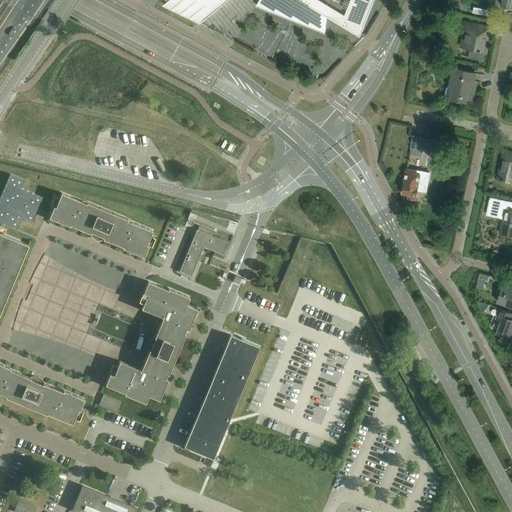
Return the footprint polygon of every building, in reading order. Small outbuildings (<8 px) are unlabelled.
[(173,0),(206,16),(226,0),(259,0),(257,4),(325,30),(327,14),(361,34),(374,0),(173,0)] [(511,0),(502,0),(501,6),(511,8),(511,0)] [(481,60),(487,34),(488,26),(464,21),(462,29),(466,30),(463,47),(470,49),(468,57),(481,60)] [(341,54),(346,44),(338,41),(333,51),(341,54)] [(470,81),(474,82),(476,73),(453,68),(449,87),(448,87),(446,88),(444,97),(444,98),(444,99),(445,99),(445,100),(446,100),(447,101),(448,101),(449,101),(450,101),(451,101),(452,100),(453,99),(466,102),(466,100),(472,101),(475,90),(469,89),(470,81)] [(436,140),(424,138),(412,135),(410,148),(434,153),(436,140)] [(511,152),(503,151),(497,179),(511,182),(511,152)] [(417,170),(406,168),(401,193),(408,195),(407,199),(415,200),(417,190),(424,191),(427,172),(417,170)] [(0,199),(0,222),(5,224),(17,229),(22,218),(33,223),(43,198),(21,189),(24,180),(10,175),(0,199)] [(62,193),(59,199),(56,207),(54,206),(49,218),(70,227),(71,225),(91,234),(91,233),(97,235),(97,236),(98,236),(98,235),(104,238),(103,239),(123,247),(123,248),(144,257),(149,245),(147,245),(153,231),(132,222),(131,225),(127,223),(128,219),(87,202),(86,206),(81,204),(82,202),(62,193)] [(511,202),(490,198),(487,215),(503,218),(500,231),(498,230),(498,231),(511,233),(511,202)] [(192,277),(204,247),(214,251),(223,255),(228,243),(197,230),(180,272),(192,277)] [(29,245),(0,233),(0,315),(8,295),(7,295),(10,289),(8,288),(11,281),(13,282),(15,276),(16,276),(31,241),(30,241),(29,245)] [(511,282),(507,281),(505,280),(503,287),(506,288),(501,303),(511,306),(511,282)] [(198,309),(192,307),(187,305),(190,297),(169,289),(168,290),(148,281),(144,293),(147,295),(142,309),(163,317),(155,338),(156,338),(153,344),(152,344),(153,345),(151,350),(149,350),(141,370),(120,361),(114,375),(110,373),(105,385),(125,393),(125,394),(146,403),(149,396),(160,400),(168,380),(166,379),(168,374),(169,375),(186,334),(185,333),(187,329),(189,330),(198,309)] [(511,341),(511,338),(511,319),(511,315),(511,313),(500,309),(496,319),(501,321),(496,333),(502,335),(501,337),(511,341)] [(213,459),(236,404),(260,347),(231,335),(184,447),(213,459)] [(80,411),(83,404),(85,399),(64,390),(64,392),(43,383),(43,384),(37,382),(37,381),(36,382),(31,379),(31,378),(11,370),(11,369),(0,363),(0,393),(2,395),(3,392),(7,394),(6,398),(47,415),(49,411),(53,413),(52,415),(73,424),(79,410),(80,411)] [(135,511),(137,509),(107,496),(83,486),(73,509),(79,511),(135,511)]
